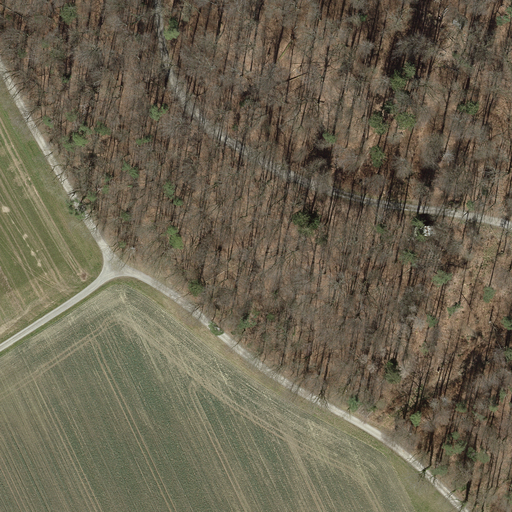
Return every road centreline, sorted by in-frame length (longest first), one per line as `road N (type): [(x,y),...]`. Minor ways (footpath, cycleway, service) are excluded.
road 1 (track): [(464,511),(395,446),(270,373),(146,278),(114,267),(0,63)]
road 2 (track): [(511,226),(334,195),(216,136),(173,92),(159,51),(158,0)]
road 3 (track): [(0,347),(114,267)]
